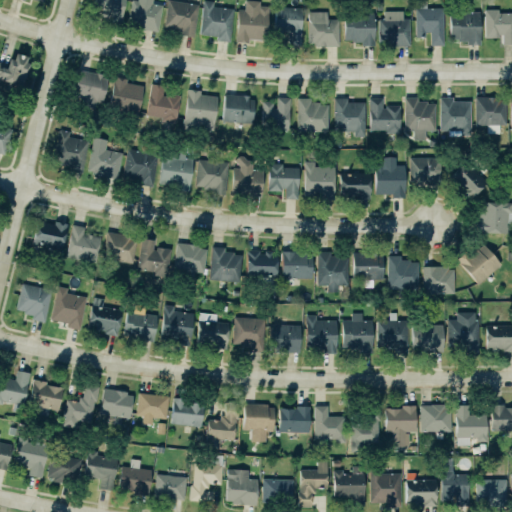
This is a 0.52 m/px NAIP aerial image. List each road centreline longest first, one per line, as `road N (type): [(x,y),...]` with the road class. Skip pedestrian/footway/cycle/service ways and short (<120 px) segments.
road 1 (residential): [(0,20),(177,64),(288,74),(511,73)]
road 2 (residential): [(0,339),(209,378),(511,380)]
road 3 (residential): [(0,179),(90,204),(214,223),(432,227)]
road 4 (residential): [(0,267),(68,0)]
